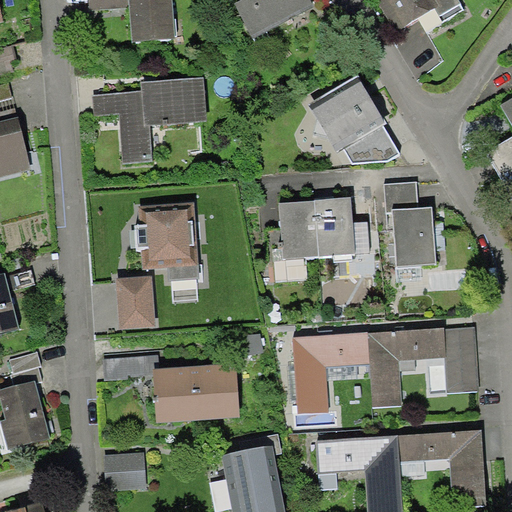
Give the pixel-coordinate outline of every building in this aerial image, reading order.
[(127,18),(125,0),(86,0),(88,20),(127,18)] [(135,0),(139,44),(177,41),(173,0),(135,0)] [(247,0),(232,9),(253,46),(317,10),(311,0),(247,0)] [(381,0),(378,2),(392,29),(437,6),(444,19),(461,10),(456,0),(381,0)] [(141,94),(93,97),(94,116),(120,114),(124,165),(150,163),(147,129),(207,125),(204,79),(140,84),(141,94)] [(320,119),(343,155),(388,127),(366,91),(320,119)] [(511,126),(511,100),(501,107),(511,126)] [(0,128),(0,179),(30,173),(19,124),(0,128)] [(511,135),(482,151),(509,205),(511,203),(511,135)] [(415,182),(385,185),(387,213),(394,212),(418,210),(415,182)] [(350,200),(315,203),(319,258),(355,255),(350,200)] [(192,203),(137,208),(143,271),(198,266),(192,203)] [(315,203),(278,206),(283,261),(319,258),(315,203)] [(418,210),(394,212),(397,268),(437,266),(434,209),(418,210)] [(5,276),(0,277),(0,335),(19,331),(5,276)] [(152,280),(120,282),(125,333),(156,331),(152,280)] [(475,330),(442,331),(444,360),(447,394),(479,393),(475,330)] [(442,331),(366,336),(368,365),(371,411),(404,410),(401,362),(444,360),(442,331)] [(366,336),(294,340),(298,412),(330,410),(327,368),(368,365),(366,336)] [(38,352),(10,360),(14,374),(10,376),(14,390),(43,381),(39,369),(42,368),(38,352)] [(162,373),(163,425),(241,423),(240,371),(162,373)] [(14,390),(0,393),(0,401),(5,421),(0,422),(0,429),(6,453),(49,441),(34,384),(14,390)] [(481,432),(395,437),(397,469),(452,466),(454,510),(485,508),(481,432)] [(395,437),(315,443),(317,476),(364,474),(366,511),(401,511),(397,469),(395,437)] [(284,511),(273,450),(222,460),(226,480),(208,483),(213,511),(224,511),(229,511),(284,511)] [(108,457),(109,495),(148,494),(148,457),(108,457)]
